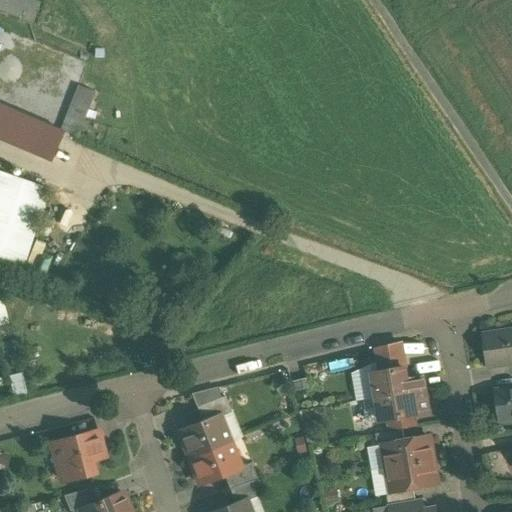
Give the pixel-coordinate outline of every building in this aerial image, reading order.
[(38,5),(25,0),(0,0),(0,12),(31,24),(38,5)] [(78,88),(60,131),(76,137),(93,94),(78,88)] [(0,105),(0,140),(47,160),(60,130),(0,105)] [(49,190),(0,171),(0,262),(20,270),(20,269),(49,190)] [(288,278),(246,289),(253,317),(296,306),(288,278)] [(511,332),(484,336),(489,368),(511,364),(511,332)] [(403,357),(378,361),(380,373),(405,369),(403,357)] [(380,373),(372,374),(376,398),(426,389),(424,378),(407,381),(405,369),(380,373)] [(306,379),(291,383),(294,392),(309,389),(306,379)] [(426,389),(376,398),(380,421),(389,420),(413,416),(430,412),(426,389)] [(511,389),(494,392),(499,423),(511,421),(511,389)] [(224,398),(196,408),(202,424),(219,417),(219,418),(230,414),(224,398)] [(413,416),(389,420),(391,432),(403,429),(415,427),(413,416)] [(202,424),(178,433),(188,459),(229,443),(219,418),(219,417),(202,424)] [(391,432),(376,434),(378,447),(383,446),(405,441),(403,429),(391,432)] [(97,432),(52,444),(62,482),(92,474),(89,462),(104,458),(97,432)] [(405,441),(383,446),(388,469),(433,461),(429,437),(405,441)] [(229,443),(188,459),(198,486),(223,476),(239,469),(239,468),(229,443)] [(433,461),(388,469),(392,492),(392,493),(414,489),(438,485),(433,461)] [(239,469),(223,476),(229,490),(256,479),(250,464),(239,468),(239,469)] [(256,479),(229,490),(234,506),(245,502),(245,503),(257,498),(263,496),(256,479)] [(88,489),(61,497),(67,511),(77,511),(78,511),(95,504),(88,489)] [(414,489),(392,493),(392,492),(387,493),(389,505),(416,500),(414,489)] [(95,504),(78,511),(128,511),(120,493),(95,504)] [(262,511),(257,498),(245,503),(248,511),(262,511)] [(389,505),(388,505),(388,511),(417,511),(423,511),(421,499),(416,500),(389,505)] [(234,506),(218,511),(248,511),(245,503),(245,502),(234,506)]
